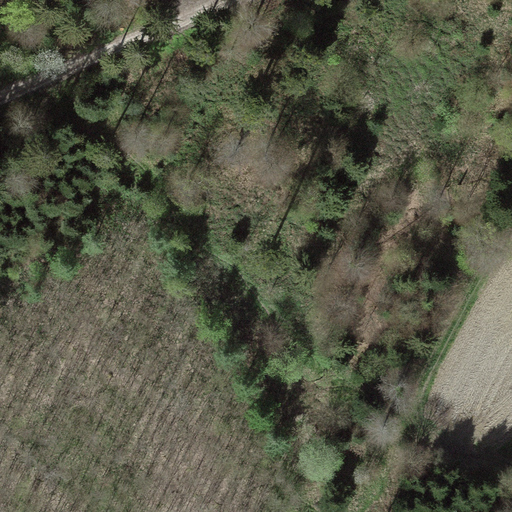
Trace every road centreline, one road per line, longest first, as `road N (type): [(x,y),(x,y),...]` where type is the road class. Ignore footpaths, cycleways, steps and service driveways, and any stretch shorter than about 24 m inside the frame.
road 1 (track): [(31,75),(318,357),(511,489)]
road 2 (track): [(0,91),(195,0)]
road 3 (track): [(418,423),(511,242)]
